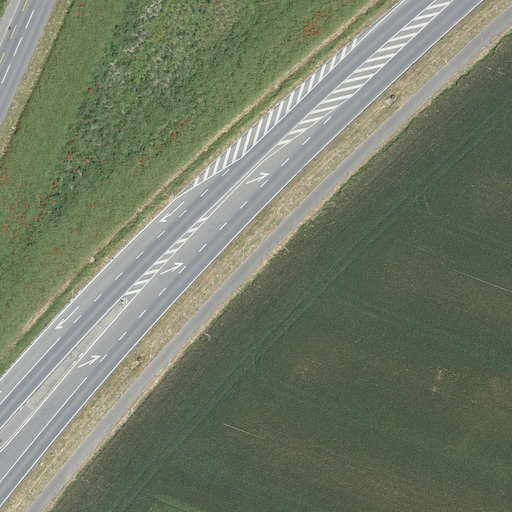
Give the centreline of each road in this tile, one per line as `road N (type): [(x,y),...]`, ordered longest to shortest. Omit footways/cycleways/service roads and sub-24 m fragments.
road 1 (unclassified): [(511,14),(283,229),(35,511)]
road 2 (primary): [(0,480),(233,214),(461,0)]
road 3 (primary): [(419,0),(204,192),(0,405)]
